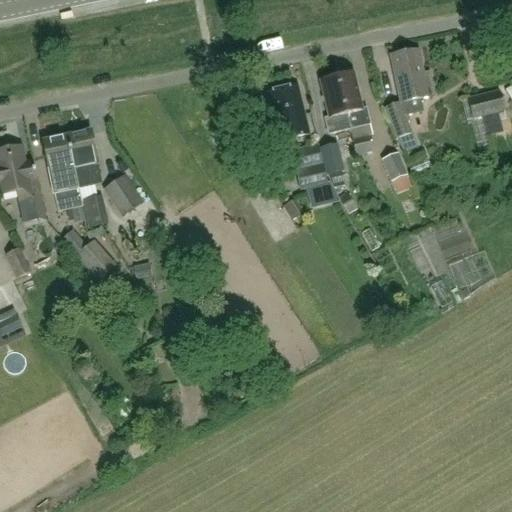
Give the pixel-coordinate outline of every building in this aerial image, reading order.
[(400,103),(383,109),(395,140),(412,134),(405,116),(423,112),(420,99),(434,97),(429,73),(423,74),(418,52),(390,57),(400,103)] [(355,74),(338,78),(349,130),(369,125),(365,109),(363,109),(355,74)] [(349,130),(338,78),(322,82),(330,118),(324,119),(328,135),(349,130)] [(276,143),(309,134),(296,87),(263,95),(276,143)] [(472,120),(486,116),(504,112),(499,92),(467,100),(472,120)] [(66,136),(78,188),(100,183),(96,164),(98,164),(90,130),(66,136)] [(78,188),(66,136),(42,141),(54,194),(78,188)] [(354,162),(371,157),(367,143),(351,147),(354,162)] [(332,144),(318,148),(322,165),(325,176),(339,173),(332,144)] [(322,165),(318,148),(317,145),(293,151),(298,171),(322,165)] [(0,150),(0,187),(2,196),(16,193),(18,203),(33,199),(29,181),(36,179),(32,161),(25,162),(22,146),(0,150)] [(407,177),(397,155),(382,161),(392,184),(407,177)] [(434,162),(413,165),(414,175),(435,171),(434,162)] [(327,184),(325,176),(322,165),(298,171),(304,191),(327,184)] [(142,203),(124,176),(104,190),(122,217),(142,203)] [(399,187),(404,199),(417,194),(412,181),(399,187)] [(88,230),(100,227),(93,199),(81,202),(88,230)] [(302,214),(293,200),(282,207),(290,222),(302,214)] [(425,239),(412,245),(416,253),(401,261),(404,267),(418,260),(425,274),(439,267),(425,239)] [(115,265),(93,241),(76,257),(97,281),(115,265)] [(5,255),(16,279),(29,273),(18,249),(5,255)] [(0,337),(24,326),(17,312),(0,319),(0,337)] [(39,492),(49,487),(41,473),(31,479),(39,492)]
